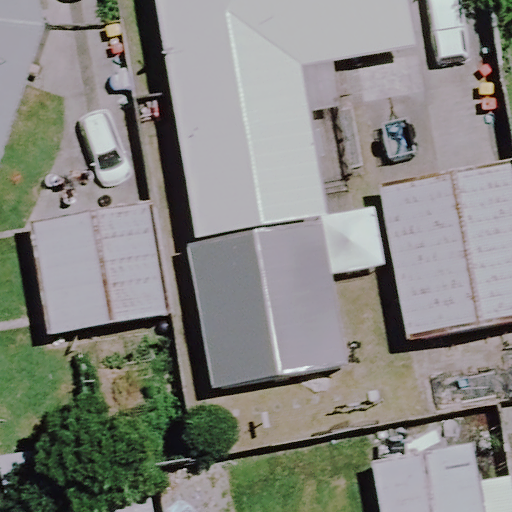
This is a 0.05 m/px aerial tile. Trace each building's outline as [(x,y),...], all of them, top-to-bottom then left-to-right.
[(0,0),(0,166),(40,40),(33,0),(0,0)] [(154,0),(231,398),(357,374),(300,77),(415,55),(404,0),(154,0)] [(511,173),(511,166),(376,189),(403,351),(511,332),(511,173)] [(165,322),(145,210),(31,230),(51,342),(165,322)] [(495,511),(483,431),(369,449),(379,511),(495,511)]
